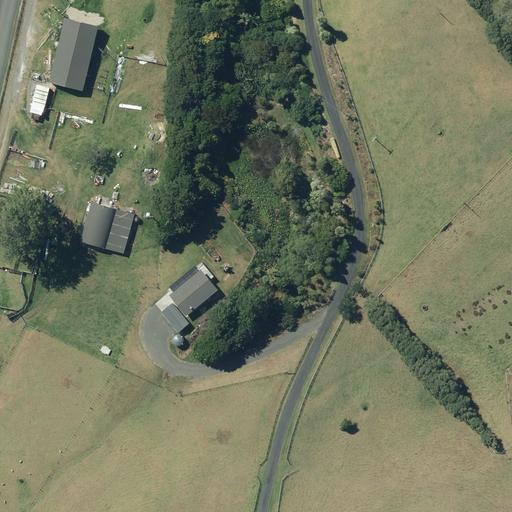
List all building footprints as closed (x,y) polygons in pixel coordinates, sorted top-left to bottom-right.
[(32,78),(51,82),(86,90),(101,26),(66,17),(63,28),(44,24),(32,78)] [(53,87),(38,83),(30,112),(45,116),(53,87)] [(118,209),(91,200),(78,240),(105,249),(118,209)] [(158,236),(141,235),(140,263),(157,264),(158,236)] [(97,250),(87,275),(128,290),(138,264),(97,250)]
